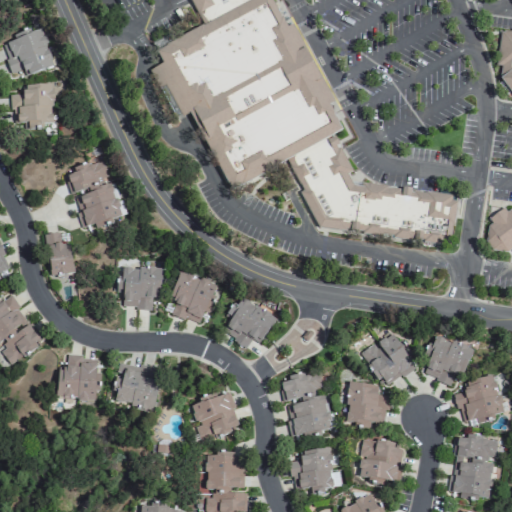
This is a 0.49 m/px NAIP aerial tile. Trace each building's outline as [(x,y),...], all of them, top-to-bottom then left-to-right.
[(265,0),(188,0),(201,29),(154,49),(160,66),(149,70),(157,89),(165,86),(177,115),(195,117),(225,190),(288,164),(316,231),(439,244),(451,239),(454,203),(441,194),(347,184),(348,172),(333,135),(340,132),(329,106),(329,105),(296,27),(276,25),(265,0)] [(52,68),(40,24),(26,28),(27,32),(14,35),(15,40),(6,43),(9,57),(4,58),(8,74),(22,70),(23,76),(52,68)] [(501,94),(511,95),(511,34),(499,33),(495,67),(504,68),(501,94)] [(16,124),(26,123),(26,129),(42,129),(42,125),(52,124),(50,85),(22,86),(23,95),(8,96),(9,110),(15,109),(16,124)] [(511,253),(511,212),(489,210),(485,250),(511,253)] [(43,235),(49,278),(72,275),(68,244),(59,246),(58,233),(43,235)] [(0,274),(8,271),(0,250),(0,274)] [(158,299),(161,271),(117,267),(114,293),(122,294),(120,308),(149,311),(150,298),(158,299)] [(198,325),(205,305),(212,308),(219,288),(178,272),(163,312),(198,325)] [(0,352),(8,366),(41,345),(10,295),(0,301),(0,352)] [(274,319),(239,298),(228,316),(230,317),(220,334),(245,349),(251,339),(259,344),(274,319)] [(385,386),(413,370),(391,333),(358,354),(375,382),(380,379),(385,386)] [(471,349),(432,337),(425,358),(427,358),(421,377),(449,385),(453,374),(462,377),(471,349)] [(57,368),(54,399),(93,402),(93,392),(97,392),(99,374),(95,373),(96,358),(65,356),(65,368),(57,368)] [(150,411),(158,371),(116,363),(108,403),(150,411)] [(293,436),(328,431),(323,396),(319,397),(316,374),(280,379),(283,402),(289,401),(293,436)] [(464,383),(465,391),(453,394),(459,423),(500,414),(492,377),(464,383)] [(343,422),(382,427),(386,396),(376,395),(377,387),(348,383),(343,422)] [(189,406),(195,427),(194,427),(199,442),(238,431),(228,395),(189,406)] [(495,439),(464,437),(464,439),(455,438),(451,492),(459,492),(458,498),(487,500),(490,461),(493,461),(495,439)] [(396,484),(402,449),(360,441),(357,458),(359,459),(356,477),(366,479),(365,483),(385,487),(386,482),(396,484)] [(288,462),(291,490),(308,489),(308,496),(322,494),(322,489),(331,488),(327,450),(299,452),(300,460),(288,462)] [(241,454),(213,454),(213,456),(204,457),(204,491),(210,491),(210,498),(203,498),(202,511),(244,511),(244,494),(229,494),(229,489),(242,488),(241,454)]
